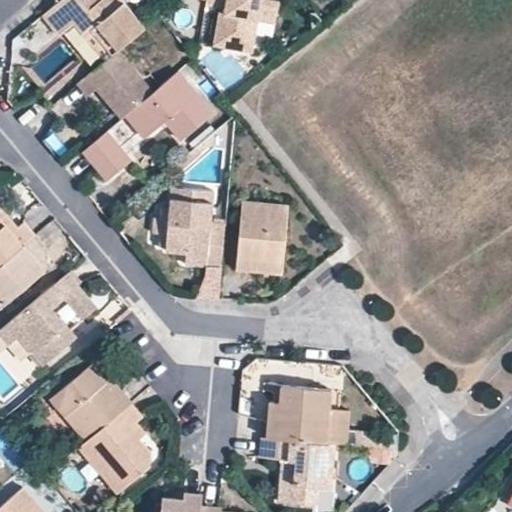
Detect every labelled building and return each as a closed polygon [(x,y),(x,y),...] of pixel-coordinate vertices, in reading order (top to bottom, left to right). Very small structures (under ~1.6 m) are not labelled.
[(87,35),(108,60),(119,52),(146,28),(122,0),(64,0),(45,16),(62,36),(70,30),(80,41),(87,35)] [(205,0),(204,5),(224,8),(223,13),(219,12),(213,45),(243,51),(249,18),(256,20),(274,23),(278,1),(273,0),(205,0)] [(256,20),(249,18),(243,51),(250,52),(256,20)] [(80,41),(101,67),(108,60),(87,35),(80,41)] [(109,95),(127,117),(154,94),(119,52),(108,60),(101,67),(79,85),(89,97),(98,91),(105,98),(109,95)] [(154,94),(127,117),(145,140),(167,121),(184,141),(215,115),(180,72),(154,94)] [(123,121),(127,117),(109,95),(105,98),(123,121)] [(133,163),(109,133),(85,154),(110,183),(133,163)] [(206,140),(179,164),(183,168),(184,170),(203,153),(203,152),(211,146),(206,140)] [(222,259),(226,217),(210,216),(213,184),(171,180),(169,200),(167,238),(166,242),(188,244),(187,256),(208,258),(222,259)] [(161,237),(167,238),(169,200),(164,200),(163,210),(154,209),(153,224),(162,225),(161,237)] [(237,257),(283,262),(288,207),(242,203),(237,257)] [(0,207),(0,220),(12,234),(18,229),(0,207)] [(12,234),(0,220),(0,266),(22,248),(35,238),(23,224),(18,229),(12,234)] [(46,251),(35,238),(22,248),(43,274),(46,251)] [(0,310),(43,274),(22,248),(0,266),(0,310)] [(283,272),(283,262),(237,257),(236,268),(283,272)] [(9,325),(21,340),(46,369),(81,341),(56,310),(69,299),(87,320),(100,309),(70,273),(9,325)] [(12,348),(21,340),(9,325),(0,332),(0,341),(4,338),(12,348)] [(88,440),(133,403),(100,364),(55,401),(88,440)] [(280,404),(277,439),(325,443),(329,409),(331,391),(282,386),(280,404)] [(133,403),(88,440),(80,446),(118,491),(149,466),(150,450),(139,438),(146,432),(136,421),(143,415),(133,403)] [(268,403),(265,438),(277,439),(280,404),(268,403)] [(348,411),(329,409),(325,443),(337,444),(345,445),(348,411)] [(277,439),(265,438),(260,438),(259,457),(282,459),(288,460),(286,478),(280,478),(278,502),(316,506),(318,490),(332,492),(337,444),(325,443),(277,439)] [(47,511),(24,485),(0,504),(0,511),(47,511)] [(200,511),(201,507),(202,495),(185,493),(184,500),(176,499),(162,497),(160,511),(200,511)]
